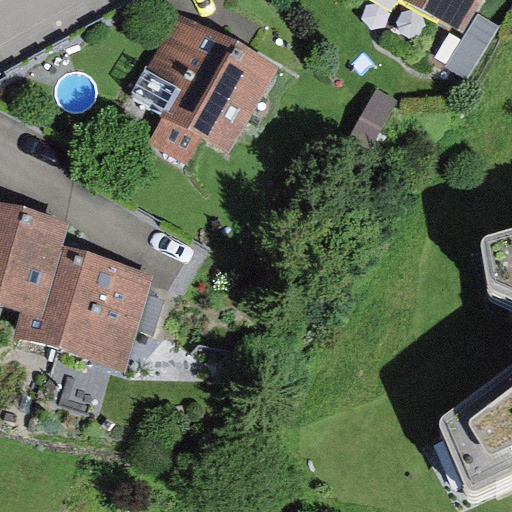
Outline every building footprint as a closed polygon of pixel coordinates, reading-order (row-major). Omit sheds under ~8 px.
[(355,0),(345,18),(449,76),(492,0),(355,0)] [(228,159),(280,68),(180,11),(129,102),(165,123),(151,147),(187,168),(201,143),(228,159)] [(357,188),(388,131),(365,118),(334,175),(357,188)] [(128,378),(156,277),(60,251),(66,228),(0,210),(0,313),(19,319),(11,346),(128,378)] [(511,250),(488,255),(491,304),(511,313),(511,401),(449,445),(477,500),(511,486),(511,250)]
